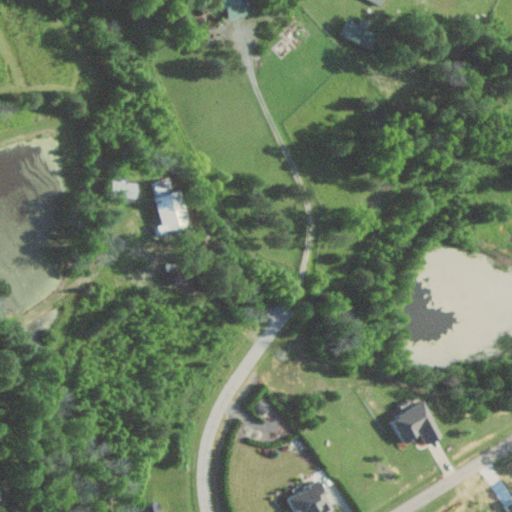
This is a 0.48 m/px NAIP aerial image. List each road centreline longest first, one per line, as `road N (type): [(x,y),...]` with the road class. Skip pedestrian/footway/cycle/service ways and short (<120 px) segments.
road 1 (residential): [(209,511),(205,456),(215,419),(293,301),(312,231),(311,201),(252,78),(250,28)]
road 2 (residential): [(402,511),(511,446)]
